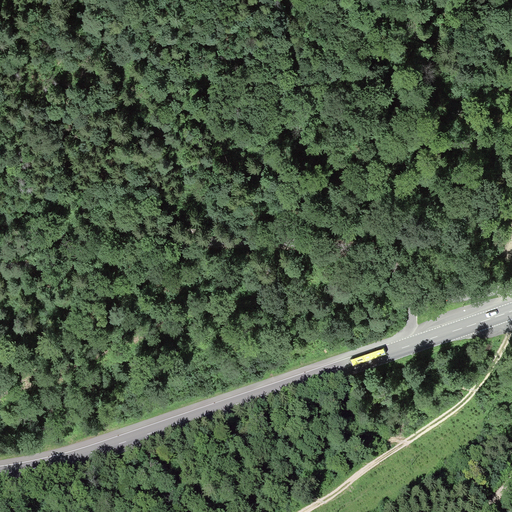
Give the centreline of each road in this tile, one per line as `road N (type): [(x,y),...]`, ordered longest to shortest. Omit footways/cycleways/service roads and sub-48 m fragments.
road 1 (unclassified): [(415,293),(363,249),(253,237),(220,235),(90,260),(0,263)]
road 2 (secondary): [(0,472),(97,451),(403,346)]
road 3 (track): [(503,313),(506,335),(467,400),(317,511)]
